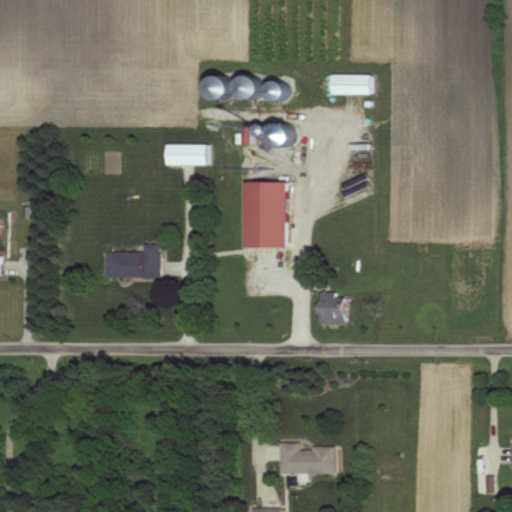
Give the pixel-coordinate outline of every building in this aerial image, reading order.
[(375,93),(375,73),(334,73),(334,93),(375,93)] [(252,100),(265,85),(253,74),(240,90),(252,100)] [(233,101),(233,77),(217,77),(217,101),(233,101)] [(271,85),(277,102),(291,97),(286,81),(271,85)] [(210,164),(188,164),(170,164),(170,142),(210,142),(210,164)] [(290,180),(290,219),(290,246),(247,246),(247,180),(290,180)] [(109,275),(163,275),(163,267),(163,249),(161,249),(161,242),(146,242),(146,250),(109,250),(109,275)] [(324,291),(324,323),(349,323),(349,295),(338,295),(338,291),(324,291)] [(304,443),(283,443),(283,473),(338,473),(338,447),(304,447),(304,443)]
